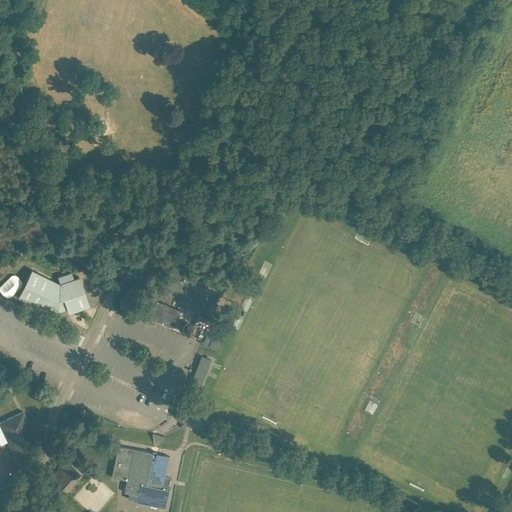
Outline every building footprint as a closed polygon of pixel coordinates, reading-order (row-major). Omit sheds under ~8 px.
[(79,276),(60,283),(32,269),(19,297),(46,310),(48,306),(58,310),(68,307),(69,312),(89,305),(79,276)] [(173,327),(180,309),(157,300),(149,317),(173,327)] [(217,332),(225,335),(226,333),(229,326),(227,326),(220,323),(217,332)] [(216,347),(221,334),(209,329),(204,343),(216,347)] [(211,359),(201,355),(191,381),(201,385),(211,359)] [(28,419),(23,411),(0,421),(0,424),(8,441),(12,439),(18,454),(36,445),(31,437),(36,435),(28,419)] [(169,455),(118,445),(112,476),(127,479),(124,491),(129,492),(128,498),(137,500),(137,502),(165,508),(171,478),(165,476),(169,455)] [(67,491),(83,473),(67,459),(51,476),(67,491)]
